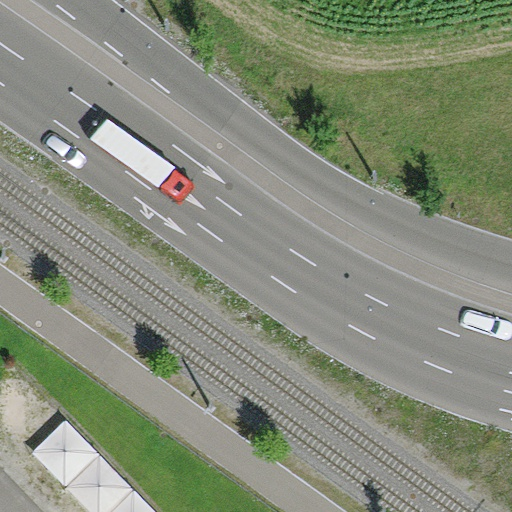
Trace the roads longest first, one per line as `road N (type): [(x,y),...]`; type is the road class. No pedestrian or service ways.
road 1 (unclassified): [(0,62),(289,268),(393,324),(511,367)]
road 2 (unclassified): [(511,265),(412,232),(244,130),(69,0)]
